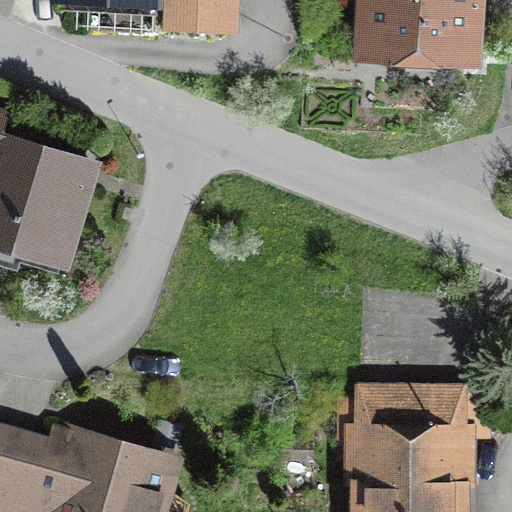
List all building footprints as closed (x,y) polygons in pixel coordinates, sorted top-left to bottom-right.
[(227,0),(167,0),(167,28),(227,30),(227,0)] [(460,56),(463,0),(370,0),(368,50),(460,56)] [(90,162),(0,135),(0,255),(57,272),(90,162)] [(463,388),(358,387),(358,400),(341,400),(341,456),(358,456),(357,511),(462,511),(463,433),(485,433),(486,391),(463,391),(463,388)] [(155,511),(170,462),(57,430),(53,444),(0,429),(0,511),(155,511)]
